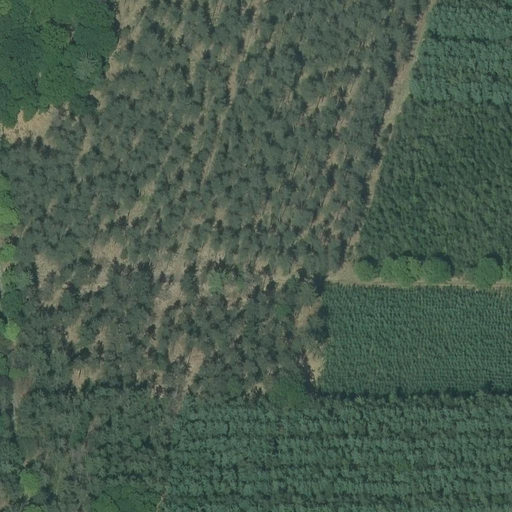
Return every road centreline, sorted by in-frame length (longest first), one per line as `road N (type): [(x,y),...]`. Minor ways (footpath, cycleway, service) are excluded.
road 1 (track): [(0,279),(511,283)]
road 2 (track): [(2,400),(511,403)]
road 3 (track): [(251,0),(158,280)]
road 4 (track): [(436,0),(345,280)]
road 5 (track): [(0,378),(12,511)]
